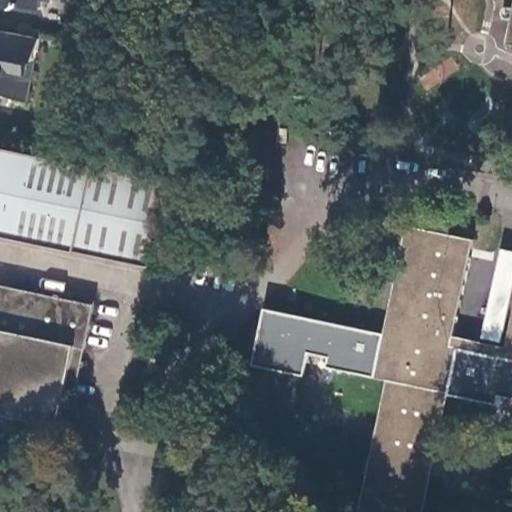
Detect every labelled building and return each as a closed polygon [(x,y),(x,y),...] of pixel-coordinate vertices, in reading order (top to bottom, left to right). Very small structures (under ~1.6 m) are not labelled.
[(0,0),(0,9),(12,12),(16,9),(19,8),(40,13),(42,3),(51,5),(52,0),(0,0)] [(43,42),(0,32),(0,95),(4,96),(15,103),(30,105),(43,42)] [(163,187),(0,152),(0,234),(147,266),(163,187)] [(453,215),(429,210),(427,219),(418,217),(416,227),(449,234),(451,223),(453,215)] [(395,289),(386,333),(394,335),(416,227),(409,225),(395,289)] [(331,355),(329,367),(390,380),(397,381),(369,511),(416,511),(442,392),(450,394),(498,404),(500,394),(511,396),(511,324),(507,347),(505,358),(459,348),(462,337),(454,336),(475,239),(449,234),(416,227),(394,335),(386,333),(267,308),(255,364),(286,371),(289,358),(309,363),(311,351),(331,355)] [(0,413),(35,421),(60,426),(66,397),(66,395),(76,346),(85,348),(94,305),(0,286),(0,413)] [(507,347),(462,337),(459,348),(505,358),(507,347)] [(289,358),(286,371),(306,375),(309,363),(289,358)] [(390,380),(361,511),(369,511),(397,381),(390,380)] [(442,392),(416,511),(424,511),(450,394),(442,392)]
